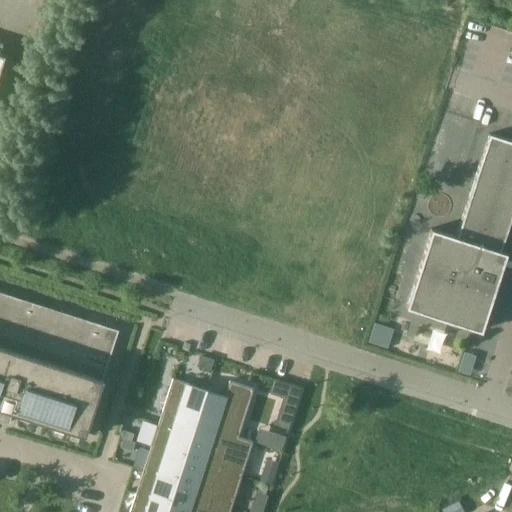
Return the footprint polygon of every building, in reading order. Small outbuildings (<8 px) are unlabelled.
[(505,253),(499,251),(511,211),(511,142),(488,135),(455,237),(430,229),(405,308),(480,331),(505,253)] [(84,437),(105,370),(118,331),(0,293),(0,409),(0,410),(0,421),(7,424),(11,414),(84,437)] [(216,361),(204,357),(201,365),(213,369),(216,361)] [(151,445),(129,511),(229,511),(241,476),(252,442),(238,437),(253,389),(229,381),(224,396),(215,393),(172,379),(168,392),(151,445)] [(134,435),(123,431),(121,438),(131,442),(134,435)] [(277,437),(273,449),(282,452),(286,440),(277,437)] [(124,440),(121,448),(133,452),(135,443),(124,440)] [(266,472),(262,484),(270,487),(274,475),(266,472)] [(443,511),(463,511),(459,503),(443,510),(443,511)]
